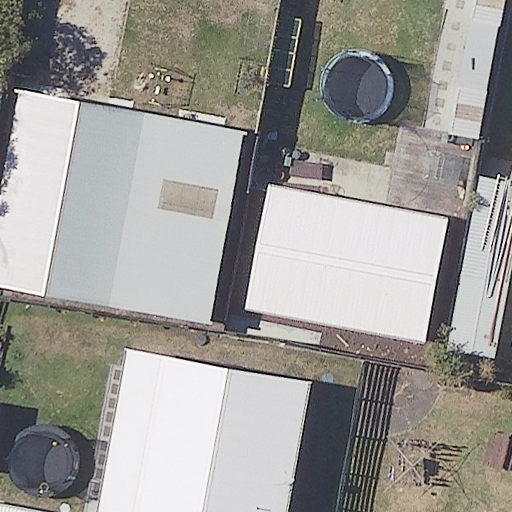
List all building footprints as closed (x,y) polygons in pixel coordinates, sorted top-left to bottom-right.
[(511,6),(511,0),(455,0),(433,136),(490,146),(511,6)] [(511,49),(497,145),(511,147),(511,49)] [(261,126),(34,85),(0,272),(0,294),(224,334),(261,126)] [(389,361),(393,335),(438,343),(460,218),(381,204),(387,167),(285,149),(256,311),(280,315),(276,341),(389,361)] [(511,336),(511,257),(469,251),(453,348),(509,357),(511,336)] [(294,511),(319,385),(138,350),(107,511),(294,511)]
